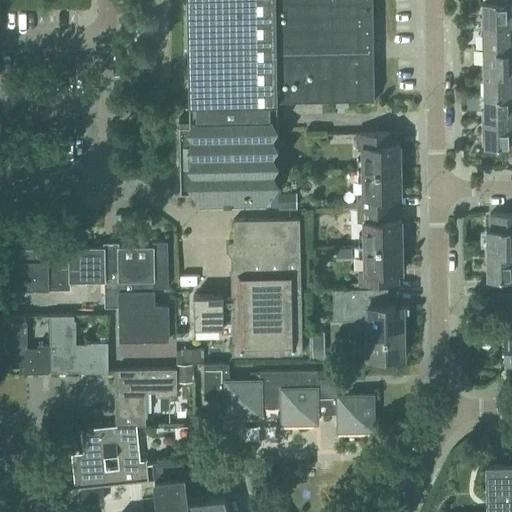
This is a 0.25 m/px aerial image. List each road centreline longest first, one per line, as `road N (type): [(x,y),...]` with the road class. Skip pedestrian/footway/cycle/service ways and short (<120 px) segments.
road 1 (residential): [(110,42),(108,172),(0,171)]
road 2 (residential): [(452,409),(439,370),(439,187)]
road 3 (residential): [(439,187),(437,0)]
